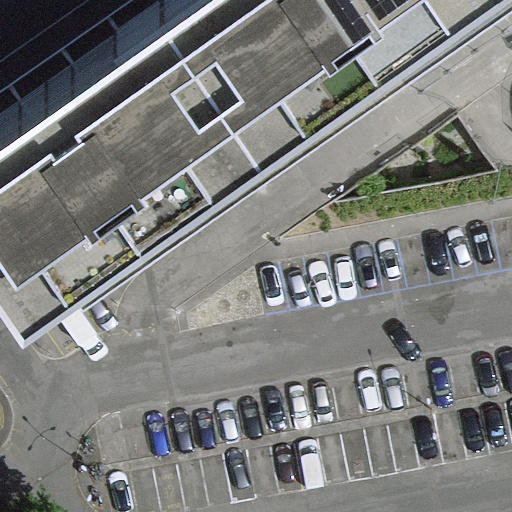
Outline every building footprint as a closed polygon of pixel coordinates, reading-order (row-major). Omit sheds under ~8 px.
[(92,0),(0,64),(0,116),(51,82),(165,0),(92,0)] [(169,192),(262,130),(170,0),(165,0),(51,82),(143,214),(171,195),(169,192)] [(170,0),(262,130),(381,49),(347,0),(170,0)] [(443,0),(347,0),(381,49),(408,30),(406,27),(443,0)] [(0,261),(22,294),(143,214),(51,82),(0,116),(0,261)]
